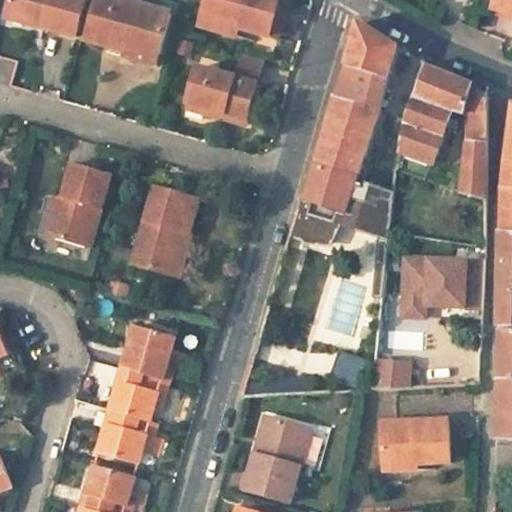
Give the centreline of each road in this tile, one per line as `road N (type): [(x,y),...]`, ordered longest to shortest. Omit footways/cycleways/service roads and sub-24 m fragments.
road 1 (residential): [(500,82),(483,511)]
road 2 (residential): [(191,511),(285,176)]
road 3 (residential): [(0,100),(285,176)]
road 4 (residential): [(0,295),(36,306),(60,349),(23,511)]
road 5 (residential): [(285,176),(334,0)]
road 6 (unclassified): [(362,0),(500,82)]
